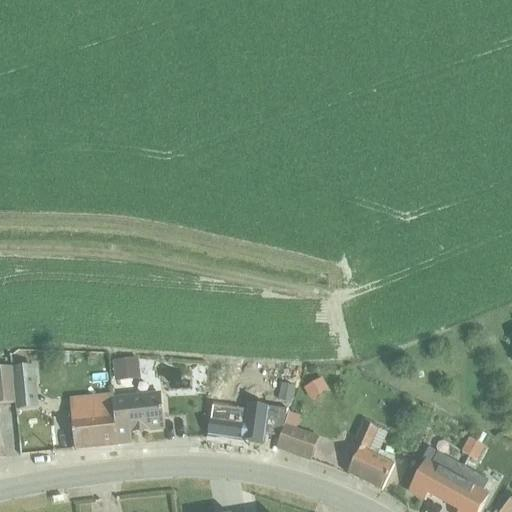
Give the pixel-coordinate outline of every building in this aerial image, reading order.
[(120,361),(120,376),(138,376),(138,361),(120,361)] [(35,367),(12,368),(15,404),(15,410),(38,409),(35,367)] [(0,405),(15,404),(12,368),(0,369),(0,405)] [(305,388),(311,398),(326,390),(321,379),(305,388)] [(293,388),(282,385),(278,401),(289,404),(293,388)] [(164,426),(161,394),(112,398),(116,445),(133,443),(132,428),(164,426)] [(73,448),(116,445),(112,398),(112,395),(69,398),(73,448)] [(213,408),(209,437),(264,445),(265,435),(279,436),(283,425),(288,410),(246,404),(243,423),(224,420),(225,410),(213,408)] [(356,461),(349,477),(382,492),(395,465),(393,465),(396,459),(380,452),(388,435),(378,430),(379,427),(367,421),(349,458),(356,461)] [(279,436),(275,447),(311,460),(319,438),(283,425),(279,436)] [(427,425),(422,434),(433,441),(439,432),(427,425)] [(471,439),(463,453),(476,461),(484,447),(471,439)] [(430,494),(445,503),(464,469),(440,455),(432,468),(426,465),(411,492),(426,500),(430,494)] [(488,482),(464,469),(445,503),(461,511),(460,511),(480,511),(488,498),(481,494),(488,482)] [(511,511),(511,497),(500,511),(511,511)]
